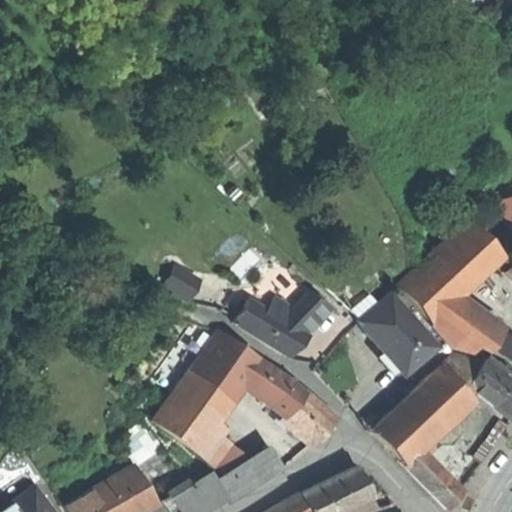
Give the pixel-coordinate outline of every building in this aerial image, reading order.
[(490,198),(511,231),(511,182),(505,188),(490,198)] [(395,283),(448,347),(485,323),(463,307),(452,296),(498,253),(465,217),(395,283)] [(501,264),(503,273),(511,265),(511,256),(508,254),(501,264)] [(162,285),(185,300),(198,281),(174,265),(162,285)] [(511,265),(503,273),(511,279),(511,265)] [(295,282),(276,299),(291,308),(309,293),(295,282)] [(271,297),(263,311),(303,335),(332,312),(309,293),(291,308),(276,299),(271,297)] [(355,321),(365,333),(398,306),(388,294),(376,304),(357,320),(355,321)] [(350,311),(357,320),(376,304),(369,295),(350,311)] [(245,300),(232,322),(258,338),(283,355),(303,335),(263,311),(245,300)] [(398,306),(365,333),(383,354),(399,374),(431,346),(398,306)] [(485,351),(488,348),(499,334),(485,323),(448,347),(468,354),(475,344),(485,351)] [(161,404),(199,433),(201,430),(241,377),(256,357),(217,330),(161,404)] [(511,343),(499,334),(488,348),(511,366),(511,343)] [(368,429),(398,461),(411,448),(474,391),(466,385),(484,362),(449,354),(368,429)] [(279,373),(256,357),(241,377),(259,394),(279,373)] [(511,378),(487,359),(484,362),(466,385),(474,391),(509,419),(511,414),(511,378)] [(271,404),(291,381),(279,373),(259,394),(271,404)] [(317,405),(291,381),(271,404),(282,414),(279,418),(308,445),(332,419),(317,405)] [(187,448),(199,433),(161,404),(150,420),(187,448)] [(115,438),(124,451),(148,436),(140,423),(115,438)] [(216,441),(201,430),(199,433),(187,448),(202,459),(216,441)] [(226,449),(216,441),(202,459),(212,467),(226,449)] [(268,445),(213,480),(224,498),(227,496),(230,500),(282,467),(268,445)] [(411,448),(398,461),(420,484),(436,471),(411,448)] [(64,504),(68,511),(91,511),(100,507),(102,511),(139,511),(156,502),(133,464),(64,504)] [(354,467),(299,493),(307,511),(333,511),(367,496),(361,483),(354,467)] [(456,490),(436,471),(420,484),(441,506),(456,490)] [(208,472),(188,485),(204,510),(224,498),(213,480),(208,472)] [(177,507),(180,511),(201,511),(204,510),(188,485),(185,481),(168,492),(170,495),(177,507)] [(49,511),(32,488),(0,510),(0,511),(49,511)] [(298,491),(263,511),(307,511),(299,493),(298,491)] [(170,511),(177,507),(170,495),(162,499),(170,511)]
